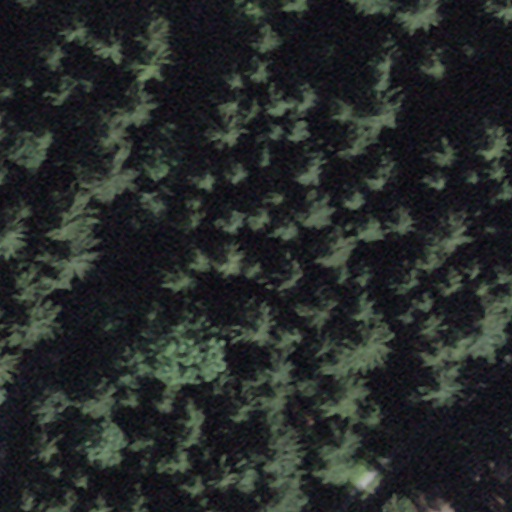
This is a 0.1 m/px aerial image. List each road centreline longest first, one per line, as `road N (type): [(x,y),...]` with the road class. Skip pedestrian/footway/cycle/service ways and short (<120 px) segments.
road 1 (track): [(214,0),(129,187),(32,333),(0,405)]
road 2 (track): [(330,511),(347,486),(511,332)]
